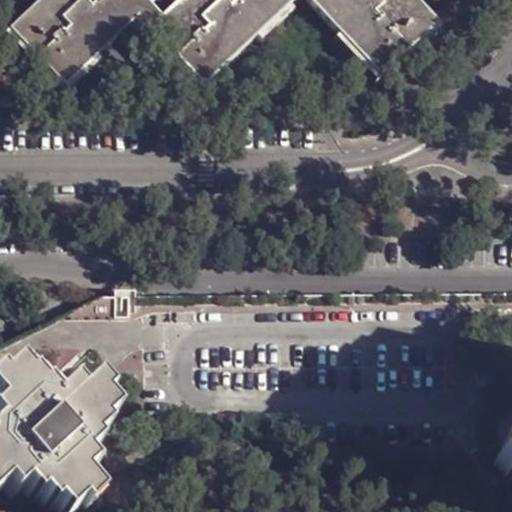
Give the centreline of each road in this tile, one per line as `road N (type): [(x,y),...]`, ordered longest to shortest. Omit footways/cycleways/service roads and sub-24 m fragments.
road 1 (residential): [(314,172),(0,173)]
road 2 (residential): [(473,101),(408,147),(314,172)]
road 3 (residential): [(314,172),(376,173),(450,148)]
